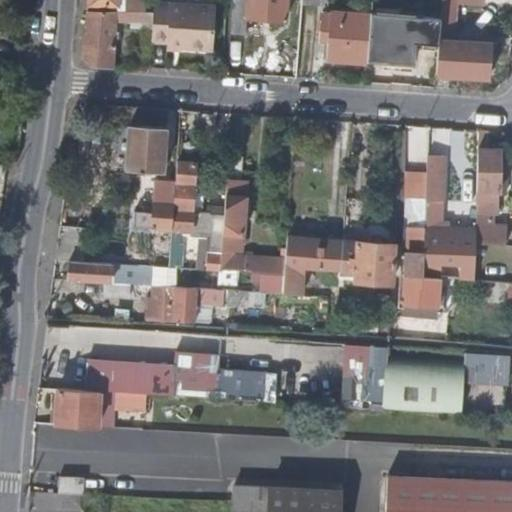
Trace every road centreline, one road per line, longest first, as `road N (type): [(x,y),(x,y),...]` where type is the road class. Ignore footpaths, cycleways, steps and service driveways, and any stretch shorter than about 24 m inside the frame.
road 1 (residential): [(53,80),(511,110)]
road 2 (tertiary): [(0,511),(25,232),(53,80)]
